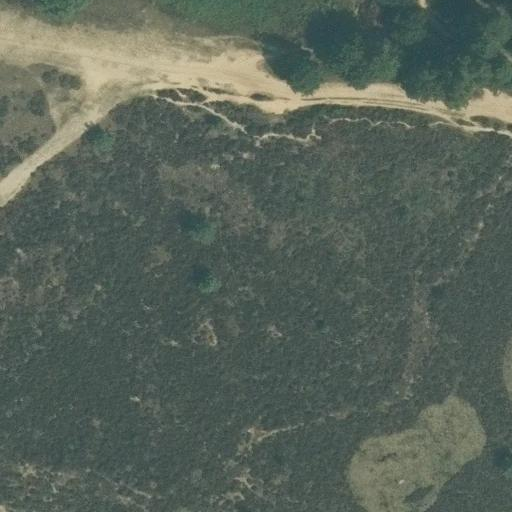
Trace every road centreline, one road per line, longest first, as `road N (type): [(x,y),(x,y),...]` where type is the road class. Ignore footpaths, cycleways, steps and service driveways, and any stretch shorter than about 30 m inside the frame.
road 1 (track): [(511,118),(0,40)]
road 2 (track): [(0,188),(132,66)]
